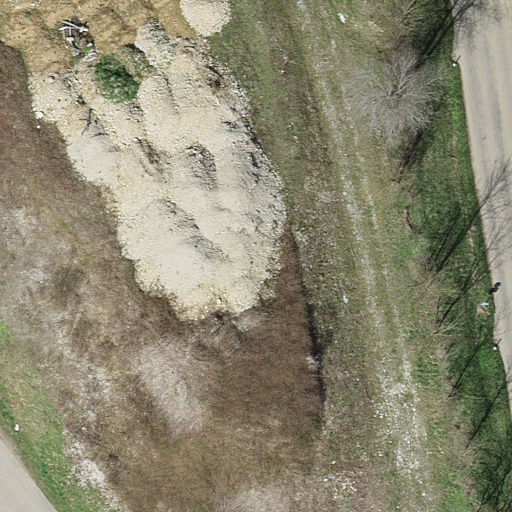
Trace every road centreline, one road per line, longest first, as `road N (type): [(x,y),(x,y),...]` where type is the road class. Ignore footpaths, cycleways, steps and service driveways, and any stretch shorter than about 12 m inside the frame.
road 1 (track): [(303,0),(350,148),(405,511)]
road 2 (secondary): [(511,232),(475,0)]
